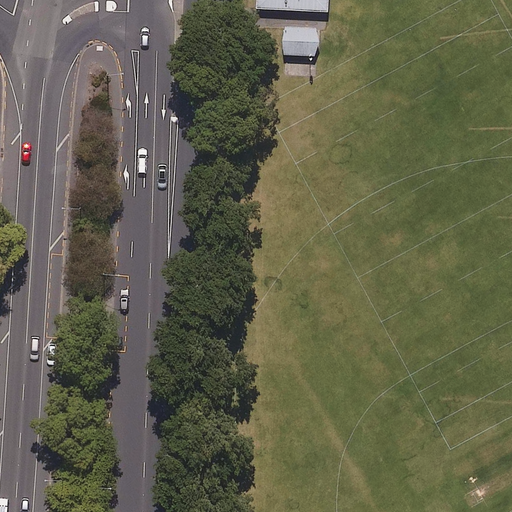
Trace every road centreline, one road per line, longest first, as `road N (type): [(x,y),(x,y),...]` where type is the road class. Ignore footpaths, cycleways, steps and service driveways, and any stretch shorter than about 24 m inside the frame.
road 1 (secondary): [(13,511),(45,68)]
road 2 (secondary): [(132,273),(142,225),(150,7)]
road 3 (secondary): [(196,0),(172,266)]
road 4 (secondary): [(150,7),(164,28),(162,224),(172,266)]
road 5 (secondary): [(132,273),(131,98),(115,32)]
road 6 (secondary): [(150,324),(141,511)]
